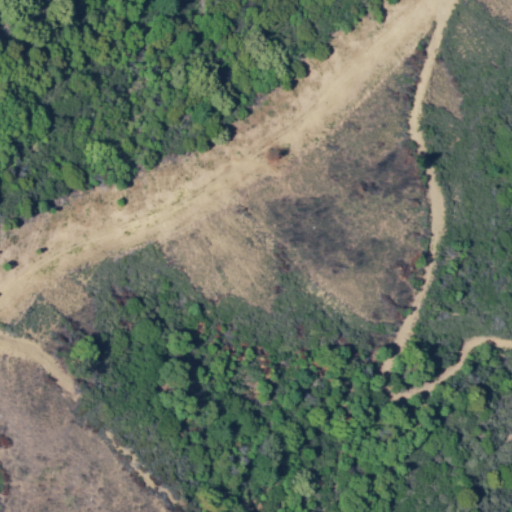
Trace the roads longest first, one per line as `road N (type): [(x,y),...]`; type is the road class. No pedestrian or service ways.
road 1 (track): [(420,23),(406,123),(437,219),(387,351),(480,338),(511,346)]
road 2 (track): [(0,304),(48,259),(154,218),(326,111)]
road 3 (track): [(454,0),(326,111)]
